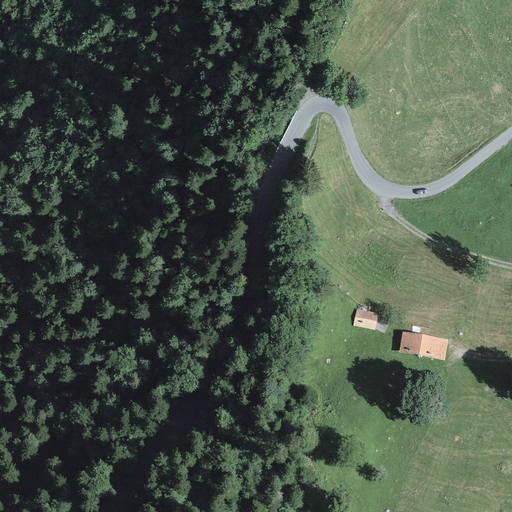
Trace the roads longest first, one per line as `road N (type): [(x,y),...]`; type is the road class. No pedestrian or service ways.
road 1 (tertiary): [(511,132),(453,178),(404,192),(370,179),(334,106),(309,105),(263,198),(240,322),(188,415),(106,511)]
road 2 (track): [(381,186),(394,220),(511,264)]
